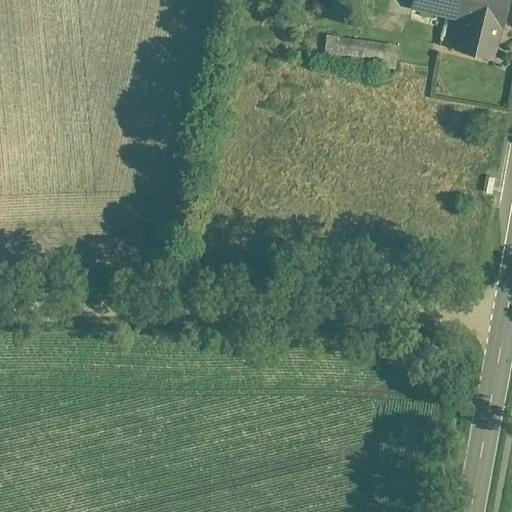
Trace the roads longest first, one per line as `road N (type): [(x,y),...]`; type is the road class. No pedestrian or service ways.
road 1 (unclassified): [(504,314),(0,299)]
road 2 (primary): [(467,511),(504,314)]
